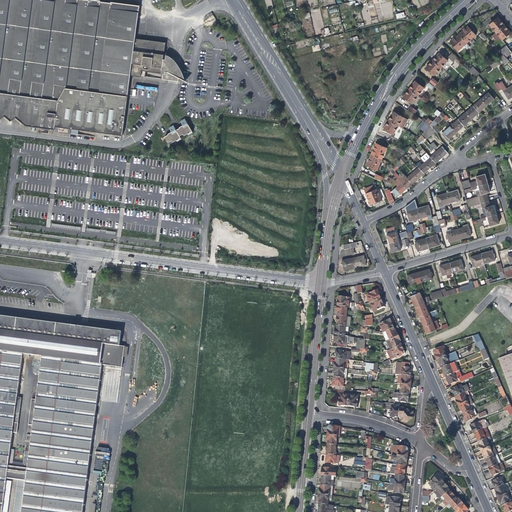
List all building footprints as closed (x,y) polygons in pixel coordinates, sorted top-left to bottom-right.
[(113,6),(68,0),(0,0),(0,121),(4,119),(9,124),(16,121),(24,128),(53,132),(54,128),(70,130),(69,136),(77,137),(78,131),(121,136),(129,77),(139,78),(140,72),(142,72),(161,75),(162,75),(167,75),(169,65),(162,64),(163,59),(165,44),(133,40),(137,9),(113,6)] [(486,27),(488,25),(492,21),(489,17),(483,23),(486,27)] [(497,17),(492,21),(488,25),(495,33),(504,25),(501,22),(497,17)] [(507,29),(504,25),(495,33),(499,38),(502,40),(511,33),(507,29)] [(463,30),(458,34),(467,43),(476,35),(468,26),(463,30)] [(487,38),(482,32),(479,35),(484,41),(487,38)] [(470,47),(467,43),(458,34),(454,38),(449,42),(457,51),(463,46),(466,49),(467,49),(470,47)] [(503,54),(509,49),(506,46),(500,51),(503,54)] [(511,52),(509,49),(503,54),(503,55),(505,58),(511,52)] [(435,57),(432,60),(441,68),(448,61),(439,53),(435,57)] [(456,58),(451,53),(448,56),(453,61),(456,58)] [(508,60),(505,58),(503,55),(499,58),(504,64),(508,60)] [(165,60),(163,59),(162,64),(169,65),(167,75),(162,75),(162,79),(173,81),(178,82),(178,79),(180,81),(183,81),(181,74),(179,70),(176,64),(175,63),(168,58),(165,57),(165,60)] [(434,76),(441,68),(432,60),(429,64),(425,68),(434,76)] [(469,71),(475,77),(479,73),(473,67),(469,71)] [(429,82),(435,87),(438,83),(432,78),(429,82)] [(411,85),(408,89),(418,96),(424,88),(415,81),(411,85)] [(498,83),(501,89),(503,91),(506,88),(502,81),(498,83)] [(511,85),(506,88),(503,91),(508,99),(511,96),(511,85)] [(412,104),(418,96),(408,89),(406,93),(402,97),(412,104)] [(488,92),(480,99),(486,106),(490,102),(494,99),(488,92)] [(483,109),(486,106),(480,99),(473,106),(479,112),(483,109)] [(475,115),(479,112),(473,106),(465,113),(471,119),(475,115)] [(407,111),(414,115),(416,111),(410,107),(407,111)] [(437,110),(432,115),(436,118),(439,114),(441,113),(437,110)] [(443,110),(441,113),(439,114),(443,118),(446,121),(448,119),(446,116),(447,115),(443,110)] [(390,116),(388,120),(398,126),(403,117),(393,111),(390,116)] [(467,122),(471,119),(465,113),(458,119),(463,126),(467,122)] [(434,121),(436,123),(441,119),(442,119),(443,118),(439,114),(436,118),(434,121)] [(460,129),(463,126),(458,119),(450,126),(456,132),(460,129)] [(393,134),(398,126),(388,120),(386,124),(383,129),(393,134)] [(418,128),(424,132),(429,126),(424,122),(422,121),(418,128)] [(191,134),(183,123),(178,126),(179,128),(177,130),(177,131),(174,134),(172,131),(168,134),(169,136),(166,138),(167,139),(164,142),(170,149),(176,144),(177,146),(181,142),(180,141),(186,136),(187,137),(191,134)] [(434,131),(432,128),(429,126),(424,132),(421,135),(424,139),(426,140),(434,131)] [(453,135),(456,132),(450,126),(443,132),(448,139),(453,135)] [(419,144),(424,139),(421,135),(419,138),(416,141),(419,144)] [(373,149),(371,154),(381,159),(386,148),(376,143),(373,149)] [(444,155),(447,153),(445,149),(442,147),(436,152),(441,158),(444,155)] [(420,158),(424,162),(430,157),(426,152),(420,158)] [(439,160),(441,158),(436,152),(430,157),(435,163),(439,160)] [(376,170),(381,159),(371,154),(368,160),(366,165),(376,170)] [(433,165),(435,163),(430,157),(424,162),(429,168),(433,165)] [(398,168),(404,162),(400,159),(395,165),(398,168)] [(426,171),(429,168),(424,162),(418,167),(423,173),(426,171)] [(394,171),(398,168),(395,165),(390,171),(393,174),(401,183),(406,178),(404,174),(400,178),(394,171)] [(421,176),(423,173),(418,167),(412,172),(418,178),(421,176)] [(415,181),(418,178),(412,172),(406,178),(412,184),(415,181)] [(471,187),(487,183),(485,178),(484,174),(476,176),(477,181),(475,182),(474,181),(469,183),(471,187)] [(409,186),(412,184),(406,178),(401,183),(406,189),(409,186)] [(463,189),(470,187),(468,180),(461,182),(463,189)] [(402,192),(406,189),(401,183),(392,190),(397,196),(402,192)] [(469,206),(481,203),(488,201),(487,196),(486,192),(489,191),(487,183),(471,187),(466,189),(463,190),(463,192),(472,190),(472,189),(476,188),(476,187),(478,186),(481,194),(478,195),(479,196),(467,199),(469,206)] [(370,204),(381,200),(374,184),(363,188),(367,198),(370,204)] [(452,191),(446,193),(449,203),(460,200),(457,189),(452,191)] [(438,206),(449,203),(446,193),(441,194),(435,196),(438,206)] [(479,216),(480,218),(496,213),(494,209),(493,205),(490,206),(488,201),(481,203),(482,208),(485,207),(487,215),(484,215),(479,216)] [(428,219),(431,218),(431,217),(428,205),(423,206),(417,208),(420,218),(427,216),(428,219)] [(409,221),(420,218),(417,208),(412,210),(406,211),(407,215),(408,218),(409,221)] [(497,218),(496,213),(480,218),(476,219),(478,226),(482,225),(481,220),(485,219),(485,218),(488,217),(490,225),(499,223),(497,218)] [(444,218),(438,220),(438,223),(440,227),(446,226),(444,218)] [(470,235),(469,232),(468,229),(467,225),(457,228),(457,229),(460,238),(466,236),(470,235)] [(387,238),(389,243),(398,240),(395,231),(394,228),(389,230),(390,233),(386,234),(387,238)] [(446,232),(447,235),(448,238),(449,242),(455,240),(460,238),(457,229),(457,228),(446,232)] [(399,233),(401,239),(407,238),(408,237),(407,233),(406,231),(399,233)] [(436,235),(426,238),(429,248),(434,246),(439,245),(436,235)] [(423,249),(429,248),(426,238),(415,241),(416,244),(414,244),(415,248),(417,247),(418,251),(423,249)] [(400,249),(398,240),(389,243),(390,248),(391,252),(400,249)] [(349,253),(351,252),(349,243),(343,245),(344,249),(348,248),(349,253)] [(494,260),(493,256),(492,253),(491,250),(486,252),(481,253),(483,263),(494,260)] [(485,269),(483,263),(481,253),(475,255),(470,256),(471,260),(472,263),(473,266),(478,265),(480,270),(485,269)] [(363,255),(352,258),(355,267),(365,265),(364,260),(363,255)] [(344,270),(355,267),(352,258),(342,260),(343,265),(344,270)] [(463,269),(462,266),(461,263),(460,259),(455,261),(449,262),(452,272),(463,269)] [(439,265),(440,269),(440,272),(442,279),(446,278),(449,277),(450,277),(449,273),(452,272),(449,262),(444,264),(439,265)] [(502,268),(505,279),(511,276),(511,271),(511,272),(510,266),(502,268)] [(425,269),(418,271),(421,281),(432,278),(429,268),(425,269)] [(410,284),(421,281),(418,271),(413,273),(407,274),(410,284)] [(468,284),(457,288),(458,292),(474,288),(472,282),(472,281),(468,282),(468,284)] [(445,289),(441,290),(442,297),(458,292),(457,288),(445,291),(445,289)] [(366,294),(369,303),(380,298),(379,295),(376,289),(366,294)] [(436,299),(442,297),(441,290),(440,290),(429,293),(431,300),(436,299)] [(414,306),(415,306),(424,302),(427,301),(426,297),(422,298),(419,292),(410,296),(412,302),(414,306)] [(337,302),(337,306),(347,307),(349,307),(350,304),(350,298),(338,297),(337,302)] [(382,302),(380,298),(369,303),(373,311),(384,307),(382,302)] [(428,313),(424,302),(415,306),(417,310),(417,312),(418,316),(428,313)] [(346,317),(347,307),(337,306),(337,310),(336,315),(337,315),(337,316),(346,317)] [(422,322),(423,326),(432,322),(429,316),(428,313),(418,316),(420,321),(421,320),(422,322)] [(12,474),(14,459),(14,454),(15,450),(10,449),(12,438),(13,433),(17,434),(22,398),(17,398),(23,355),(42,357),(36,400),(32,400),(29,426),(33,427),(32,436),(31,441),(29,456),(28,461),(28,464),(24,464),(20,489),(24,489),(21,511),(82,511),(102,372),(120,375),(123,354),(118,354),(121,333),(69,326),(0,316),(0,511),(1,511),(7,473),(12,474)] [(345,327),(346,317),(337,316),(337,321),(336,326),(345,327)] [(383,332),(386,331),(393,328),(393,327),(392,324),(390,319),(379,323),(383,332)] [(436,321),(432,322),(423,326),(424,330),(426,333),(439,328),(436,321)] [(348,327),(345,327),(336,326),(335,326),(335,331),(334,335),(344,336),(344,331),(347,331),(348,327)] [(386,331),(389,339),(398,336),(397,333),(395,329),(394,330),(393,328),(386,331)] [(475,342),(478,341),(480,340),(477,334),(472,335),(475,342)] [(353,337),(344,336),(334,335),(334,339),(333,343),(339,344),(339,347),(345,348),(346,345),(347,345),(347,342),(352,343),(353,337)] [(389,339),(393,348),(401,344),(400,342),(399,339),(398,336),(389,339)] [(357,338),(356,348),(357,348),(361,349),(364,349),(364,346),(365,343),(364,342),(364,339),(359,338),(357,338)] [(402,348),(401,344),(393,348),(389,349),(386,350),(391,359),(394,358),(404,353),(402,348)] [(434,357),(436,360),(446,355),(442,346),(433,350),(433,353),(434,357)] [(484,359),(488,358),(484,349),(482,350),(480,351),(484,359)] [(336,355),(335,358),(348,360),(349,360),(350,352),(336,350),(336,355)] [(455,351),(446,355),(436,360),(437,364),(439,366),(440,366),(441,368),(454,362),(459,360),(455,351)] [(505,355),(498,357),(511,395),(511,352),(511,353),(510,354),(505,355)] [(348,360),(335,358),(335,363),(334,363),(333,365),(333,368),(346,369),(347,369),(348,360)] [(364,371),(370,371),(372,372),(372,371),(373,363),(366,362),(364,371)] [(398,374),(402,374),(410,375),(411,371),(411,367),(409,367),(409,363),(402,362),(402,363),(396,362),(395,374),(398,374)] [(457,371),(454,362),(441,368),(443,373),(444,377),(457,371)] [(346,379),(346,369),(333,368),(333,370),(333,372),(334,373),(333,377),(343,378),(346,379)] [(456,380),(459,379),(462,377),(459,370),(457,371),(444,377),(446,381),(448,384),(457,381),(456,380)] [(471,373),(462,377),(459,379),(459,382),(472,376),(471,373)] [(398,384),(401,384),(410,385),(411,381),(411,375),(410,375),(402,374),(398,374),(398,377),(398,384)] [(342,390),(343,378),(333,377),(333,382),(333,385),(334,385),(334,389),(342,390)] [(401,384),(400,393),(408,394),(409,394),(410,391),(410,385),(401,384)] [(453,392),(454,396),(465,391),(469,390),(466,384),(461,387),(460,385),(451,389),(453,392)] [(468,396),(465,391),(454,396),(456,400),(455,401),(456,403),(457,406),(470,400),(468,396)] [(408,398),(408,394),(400,393),(393,393),(393,398),(396,398),(395,401),(407,402),(408,398)] [(343,394),(339,394),(338,405),(342,406),(347,406),(348,395),(343,394)] [(358,395),(348,395),(347,406),(353,407),(357,407),(358,395)] [(461,412),(462,414),(470,411),(468,406),(472,404),(470,400),(457,406),(459,409),(460,410),(461,412)] [(394,416),(398,417),(399,407),(399,404),(388,403),(384,403),(384,409),(391,410),(390,416),(394,416)] [(406,408),(399,407),(398,417),(401,417),(401,421),(405,421),(405,422),(413,416),(412,415),(412,414),(413,411),(412,411),(408,411),(406,408)] [(474,409),(470,411),(462,414),(464,418),(465,422),(474,418),(474,416),(476,415),(474,409)] [(472,434),(473,433),(484,428),(485,427),(482,420),(477,422),(477,421),(468,425),(471,431),(472,434)] [(339,436),(340,427),(329,426),(327,427),(327,431),(326,435),(336,436),(339,436)] [(488,436),(484,428),(473,433),(475,438),(477,442),(488,436)] [(327,443),(327,444),(335,445),(336,436),(326,435),(326,439),(326,443),(327,443)] [(478,448),(480,451),(489,447),(487,444),(491,443),(488,436),(477,442),(478,444),(477,444),(478,448)] [(334,455),(335,445),(327,444),(327,445),(326,450),(326,454),(334,455)] [(493,445),(489,447),(480,451),(482,455),(483,458),(484,457),(484,459),(496,454),(493,445)] [(395,451),(395,455),(407,457),(407,453),(407,449),(406,447),(396,446),(396,447),(392,446),(392,451),(395,451)] [(339,456),(334,455),(326,454),(325,458),(325,462),(334,463),(335,461),(338,462),(339,456)] [(500,463),(496,454),(484,459),(487,464),(488,468),(500,463)] [(406,462),(407,457),(395,455),(393,455),(393,460),(395,461),(395,465),(396,465),(404,466),(404,465),(406,465),(406,462)] [(353,465),(364,466),(364,465),(365,458),(362,458),(354,457),(353,465)] [(503,470),(500,463),(488,468),(488,469),(489,473),(491,477),(500,473),(500,472),(503,470)] [(404,466),(396,465),(395,469),(392,469),(392,474),(395,475),(403,476),(404,472),(404,466)] [(320,475),(321,476),(330,476),(333,477),(335,477),(335,471),(330,470),(331,468),(321,467),(320,471),(320,475)] [(6,511),(13,474),(12,474),(7,473),(1,511),(6,511)] [(403,478),(403,476),(395,475),(394,479),(390,478),(389,484),(394,484),(404,485),(404,482),(404,478),(403,478)] [(329,482),(330,476),(321,476),(321,480),(320,485),(332,486),(333,482),(329,482)] [(434,490),(436,489),(443,482),(442,482),(440,479),(437,476),(428,484),(434,490)] [(493,486),(494,489),(502,485),(503,485),(502,481),(504,480),(502,476),(500,477),(491,481),(493,486)] [(436,489),(442,496),(448,490),(449,489),(446,486),(443,482),(436,489)] [(403,490),(404,485),(394,484),(393,490),(393,492),(403,494),(403,490)] [(332,490),(332,486),(320,485),(320,487),(319,487),(319,490),(318,495),(328,496),(328,490),(332,490)] [(506,494),(502,485),(494,489),(493,489),(496,494),(497,498),(506,494)] [(439,499),(442,496),(436,489),(434,490),(433,491),(439,499)] [(443,508),(446,505),(449,503),(455,498),(455,497),(451,494),(448,490),(442,496),(439,499),(442,502),(439,504),(443,508)] [(510,502),(506,494),(497,498),(499,502),(501,506),(502,506),(510,502)] [(318,503),(318,504),(327,505),(328,496),(318,495),(318,499),(317,502),(318,503)] [(390,497),(389,505),(399,506),(399,503),(400,498),(390,497)] [(451,506),(455,510),(462,504),(459,501),(456,497),(455,498),(449,503),(451,506)] [(511,504),(511,502),(510,502),(502,506),(503,510),(504,511),(507,511),(511,510),(511,504)]
